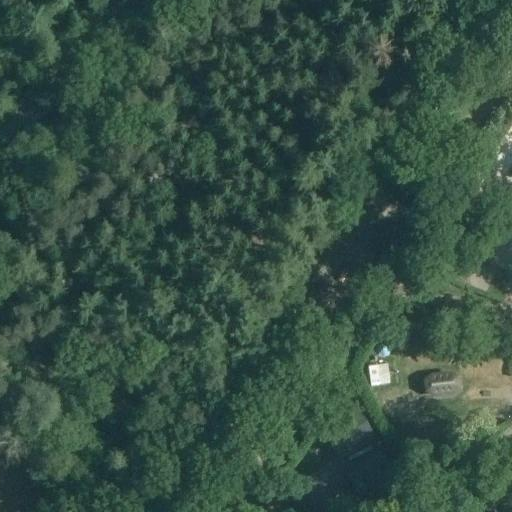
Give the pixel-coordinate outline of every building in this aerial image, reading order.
[(131,404),(92,376),(84,391),(108,408),(106,414),(120,422),(131,404)] [(455,381),(449,377),(432,379),(427,384),(428,392),(434,396),(451,394),(456,389),(455,381)] [(336,457),(374,437),(360,411),(322,431),(336,457)] [(109,457),(117,448),(106,438),(98,446),(109,457)] [(383,454),(345,474),(359,500),(397,480),(383,454)] [(287,488),(300,511),(331,511),(334,511),(313,473),(287,488)]
